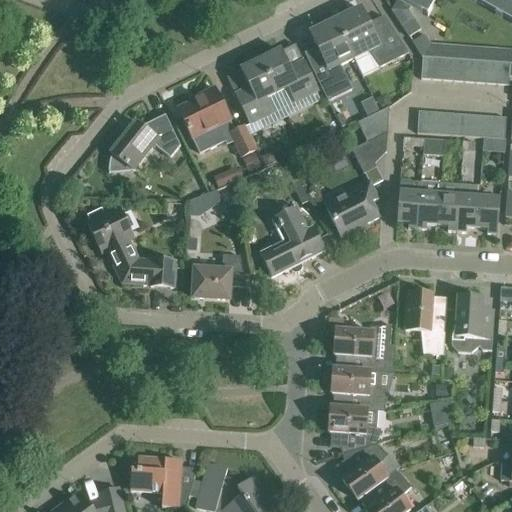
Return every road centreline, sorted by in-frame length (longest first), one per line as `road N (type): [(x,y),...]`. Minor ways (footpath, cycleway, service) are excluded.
road 1 (residential): [(291,316),(254,327),(102,314),(46,194),(127,94),(324,0)]
road 2 (residential): [(277,453),(269,444),(133,434),(111,442),(23,511)]
road 3 (residential): [(291,316),(323,292),(404,258),(511,265)]
road 4 (residential): [(277,453),(293,417),(291,316)]
